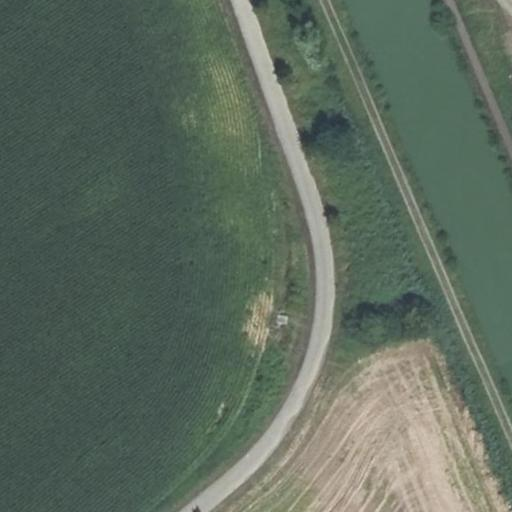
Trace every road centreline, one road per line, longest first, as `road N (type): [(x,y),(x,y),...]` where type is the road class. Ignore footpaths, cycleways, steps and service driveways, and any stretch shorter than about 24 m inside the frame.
road 1 (unclassified): [(195,511),(246,469),(288,416),(321,342),(325,302),(319,226),(242,0)]
road 2 (track): [(511,443),(320,0)]
